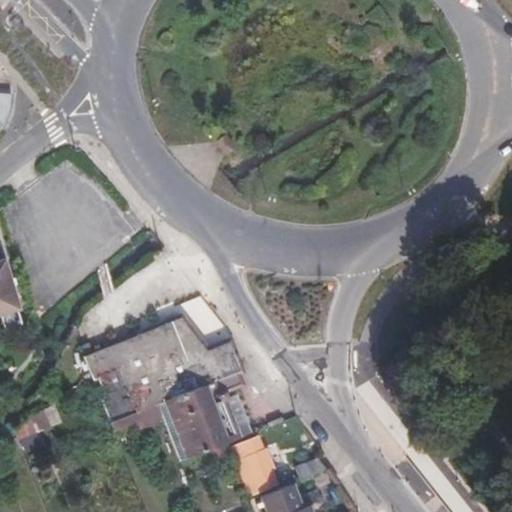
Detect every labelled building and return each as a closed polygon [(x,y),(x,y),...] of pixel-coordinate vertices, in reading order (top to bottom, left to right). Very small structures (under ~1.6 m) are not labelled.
[(0,121),(5,126),(12,113),(13,96),(0,92),(0,121)] [(213,142),(223,156),(233,150),(222,135),(213,142)] [(0,260),(0,313),(20,307),(5,259),(0,260)] [(107,395),(101,396),(111,422),(133,415),(157,406),(243,372),(244,372),(231,341),(210,348),(183,317),(144,333),(162,382),(132,393),(120,362),(93,372),(95,379),(100,377),(107,395)] [(157,406),(180,461),(228,443),(247,435),(230,389),(247,383),(243,372),(157,406)] [(59,410),(19,426),(15,429),(18,437),(63,420),(59,410)] [(111,422),(116,434),(137,426),(133,415),(111,422)] [(244,443),(264,490),(276,485),(272,470),(275,468),(267,448),(262,449),(258,438),(244,443)] [(233,447),(251,494),(264,490),(244,443),(233,447)] [(301,470),(305,480),(327,471),(323,461),(301,470)] [(269,500),(273,511),(317,511),(305,480),(280,490),(281,495),(269,500)] [(200,511),(210,511),(204,494),(195,497),(200,511)]
